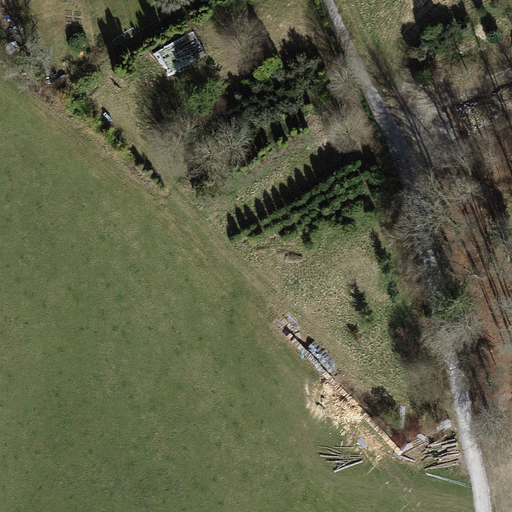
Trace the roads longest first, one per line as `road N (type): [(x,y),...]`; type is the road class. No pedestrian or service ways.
road 1 (track): [(483,511),(422,221),(401,154),(330,0)]
road 2 (track): [(401,154),(437,100),(511,77)]
